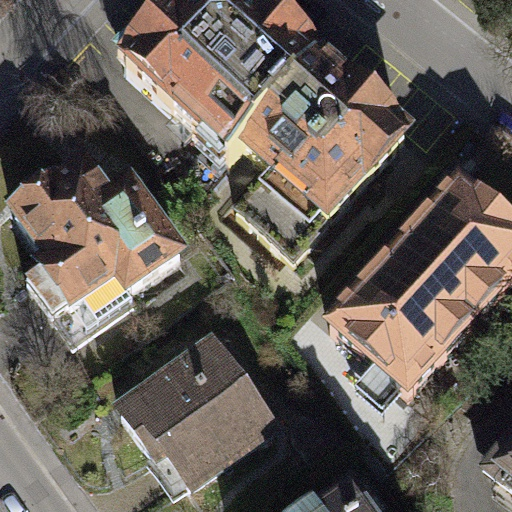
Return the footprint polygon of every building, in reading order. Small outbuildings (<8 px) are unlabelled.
[(237,0),(235,0),(193,0),(182,3),(148,41),(143,33),(112,69),(221,171),(237,155),(312,67),(237,0)] [(400,142),(312,67),(237,155),(266,180),(233,219),(291,269),(400,142)] [(129,300),(180,263),(129,193),(108,208),(81,172),(46,198),(36,195),(21,206),(22,216),(12,223),(49,272),(25,290),(71,354),(134,307),(129,300)] [(511,288),(511,236),(459,190),(331,338),(410,406),(511,288)] [(214,356),(120,423),(154,470),(164,463),(189,498),(273,438),(214,356)] [(511,437),(482,475),(511,498),(511,437)] [(358,511),(350,500),(332,511),(358,511)]
